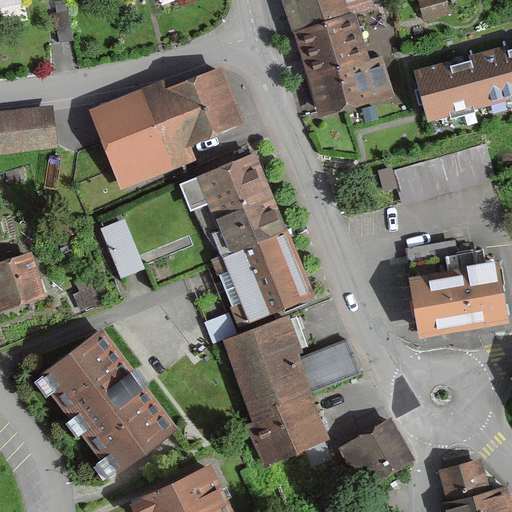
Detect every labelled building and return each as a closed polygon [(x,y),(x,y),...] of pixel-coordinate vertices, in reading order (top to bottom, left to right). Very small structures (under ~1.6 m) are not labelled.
[(349,14),(370,8),(367,0),(284,0),(296,32),(349,14)] [(416,0),(422,19),(446,12),(443,0),(416,0)] [(370,8),(349,14),(296,32),(310,79),(364,63),(359,46),(361,46),(356,30),(354,30),(349,16),(370,9),(370,8)] [(60,44),(74,41),(68,12),(54,15),(60,44)] [(506,50),(486,56),(497,100),(504,98),(506,105),(511,102),(511,58),(508,59),(506,50)] [(471,107),(497,100),(486,56),(468,61),(470,69),(451,75),(449,66),(415,75),(418,90),(413,91),(417,106),(422,104),(426,119),(447,114),(448,120),(473,114),(471,107)] [(364,63),(310,79),(319,112),(388,93),(377,58),(364,63)] [(215,71),(95,119),(116,170),(236,123),(215,71)] [(49,128),(47,112),(0,118),(0,149),(51,143),(49,128)] [(401,204),(490,178),(481,146),(392,172),(401,204)] [(221,256),(280,231),(250,156),(199,177),(202,183),(183,191),(204,239),(212,235),(221,256)] [(308,298),(280,231),(221,256),(248,323),(308,298)] [(461,325),(502,317),(493,270),(484,272),(483,264),(473,266),(470,251),(456,254),(455,248),(445,250),(446,255),(408,262),(419,333),(461,325)] [(41,294),(29,257),(0,266),(0,305),(2,305),(3,307),(41,294)] [(78,310),(96,303),(90,289),(72,297),(78,310)] [(224,314),(203,322),(212,344),(233,336),(224,314)] [(278,319),(221,341),(252,424),(303,398),(307,396),(306,395),(358,374),(345,341),(294,361),(278,319)] [(114,473),(171,430),(135,382),(97,333),(40,376),(114,473)] [(303,398),(252,424),(249,426),(266,466),(322,442),(303,398)] [(360,488),(409,459),(388,423),(339,451),(360,488)] [(266,466),(275,489),(285,511),(312,499),(301,469),(329,458),(322,442),(266,466)] [(329,458),(301,469),(312,499),(340,487),(329,458)] [(483,488),(475,464),(442,473),(450,501),(489,492),(487,486),(483,488)] [(226,511),(222,502),(206,470),(144,500),(149,511),(226,511)] [(509,511),(502,488),(489,492),(450,501),(440,504),(442,511),(509,511)] [(261,511),(281,511),(285,511),(275,489),(255,497),(261,511)]
